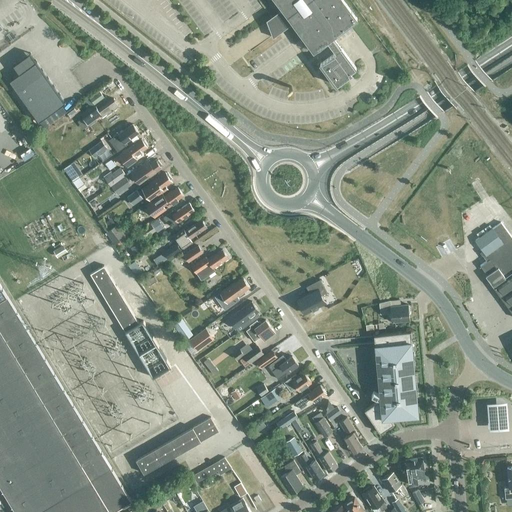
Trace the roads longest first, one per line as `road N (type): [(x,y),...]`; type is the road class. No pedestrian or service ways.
road 1 (unclassified): [(379,451),(118,76)]
road 2 (secondary): [(481,363),(425,285),(308,196)]
road 3 (primary): [(511,41),(347,144),(303,159)]
road 4 (primary): [(313,180),(337,157),(511,49)]
road 5 (primary): [(99,25),(266,163)]
